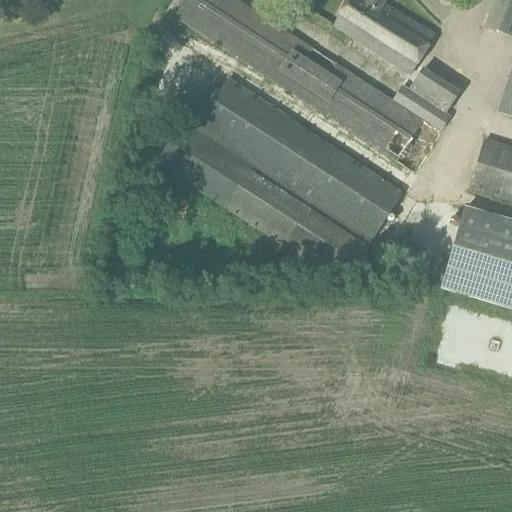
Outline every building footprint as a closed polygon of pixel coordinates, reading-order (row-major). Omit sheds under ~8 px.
[(306,45),(237,0),(185,0),(173,18),(414,175),(451,117),(446,114),(460,93),(423,68),(409,90),(402,86),(392,101),(329,59),(331,55),(309,41),(306,45)] [(347,0),(333,27),(410,76),(434,36),(383,5),(385,0),(347,0)] [(511,0),(493,0),(484,27),(511,37),(511,35),(511,0)] [(511,75),(498,116),(511,121),(511,75)] [(197,126),(195,131),(185,125),(158,166),(225,209),(283,246),(282,247),(343,286),(372,240),(404,192),(228,78),(197,126)] [(511,147),(484,139),(469,191),(511,203),(511,147)] [(511,224),(464,210),(441,289),(511,310),(511,224)]
